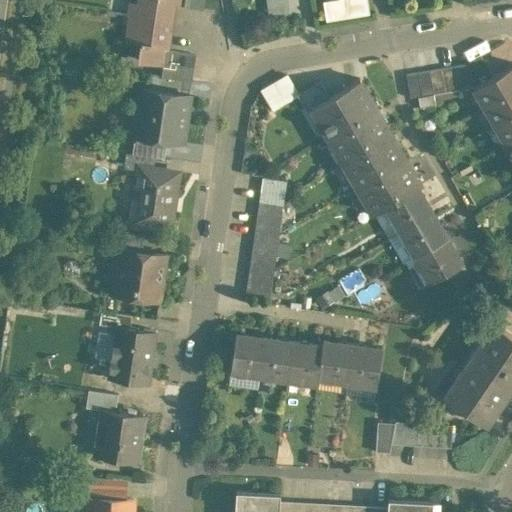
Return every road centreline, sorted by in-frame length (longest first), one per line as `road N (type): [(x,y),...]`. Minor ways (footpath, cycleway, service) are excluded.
road 1 (residential): [(179,468),(226,120),(239,78),(272,54),(511,20)]
road 2 (residential): [(511,487),(179,468)]
